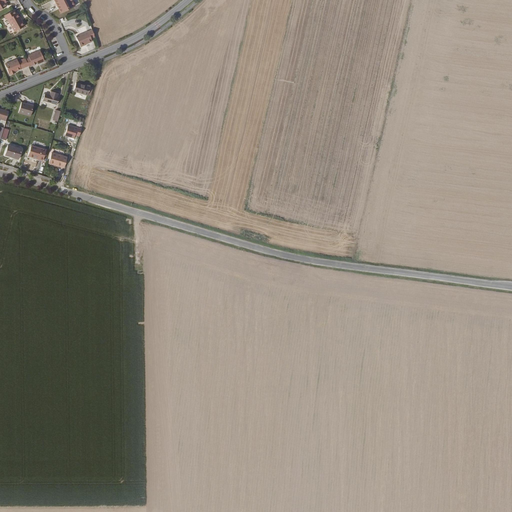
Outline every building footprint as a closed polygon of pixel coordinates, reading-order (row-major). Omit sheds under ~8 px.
[(63,15),(72,10),(66,0),(58,0),(56,1),(63,15)] [(15,10),(5,16),(8,20),(9,19),(16,32),(26,26),(23,21),(22,22),(20,19),(21,18),(18,13),(17,14),(15,10)] [(90,37),(94,36),(91,29),(76,34),(79,43),(91,39),(90,37)] [(26,58),(28,65),(33,63),(32,63),(37,61),(45,58),(41,49),(29,54),(30,56),(26,58)] [(15,70),(25,67),(21,57),(5,64),(8,73),(9,72),(10,75),(16,72),(15,70)] [(77,83),(74,91),(88,95),(91,85),(86,84),(86,86),(77,83)] [(44,102),(58,106),(61,98),(59,97),(60,93),(52,92),(51,95),(46,93),(44,102)] [(31,116),(34,106),(22,102),(19,113),(31,116)] [(6,120),(9,111),(7,111),(6,112),(4,111),(4,110),(0,108),(0,118),(6,120)] [(75,138),(78,127),(68,124),(65,136),(75,138)] [(0,138),(7,140),(9,129),(0,126),(0,138)] [(18,160),(22,149),(7,145),(4,155),(18,160)] [(42,161),(46,150),(30,146),(27,156),(42,161)] [(65,168),(68,157),(52,153),(49,162),(56,163),(56,166),(65,168)]
